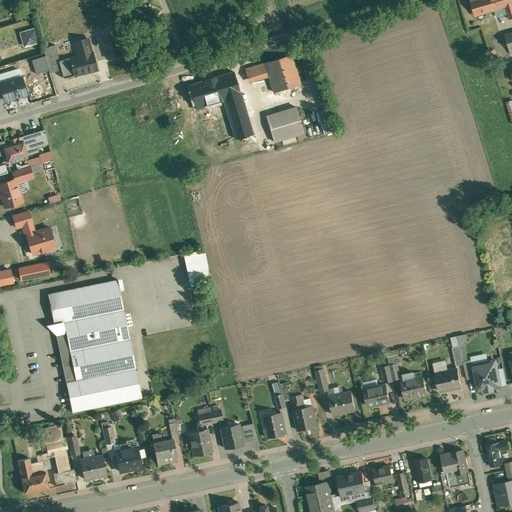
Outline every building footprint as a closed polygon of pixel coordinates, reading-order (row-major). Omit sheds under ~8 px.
[(491,0),(473,0),(472,1),(476,15),(495,10),(491,0)] [(511,0),(491,0),(495,10),(506,7),(510,19),(511,18),(511,0)] [(36,27),(21,31),(25,47),(40,43),(36,27)] [(60,60),(59,61),(61,70),(64,78),(97,69),(89,38),(74,42),(77,51),(79,50),(80,55),(60,60)] [(119,56),(118,38),(104,39),(106,57),(119,56)] [(55,45),(49,46),(51,54),(45,56),(50,73),(61,70),(59,61),(60,60),(55,45)] [(501,58),(494,50),(491,52),(497,61),(501,58)] [(291,55),(265,63),(274,92),(300,84),(291,55)] [(41,60),(32,63),(35,72),(44,69),(41,60)] [(264,63),(250,68),(253,76),(267,72),(264,63)] [(234,72),(190,86),(196,108),(224,100),(225,100),(224,97),(240,92),(241,92),(234,72)] [(0,83),(0,84),(4,97),(5,101),(26,95),(21,77),(0,83)] [(240,92),(224,97),(225,100),(224,100),(237,139),(252,134),(240,92)] [(296,107),(267,116),(274,142),(304,133),(296,107)] [(314,111),(321,135),(333,131),(325,107),(314,111)] [(213,118),(206,121),(210,133),(217,131),(213,118)] [(31,134),(25,136),(28,147),(34,145),(31,134)] [(20,142),(5,146),(5,147),(7,155),(6,157),(7,161),(9,162),(10,162),(10,163),(27,157),(26,157),(24,149),(34,146),(34,145),(28,147),(25,136),(19,138),(20,142)] [(50,151),(38,154),(41,162),(52,159),(50,151)] [(30,166),(13,171),(15,179),(16,179),(17,182),(33,177),(30,166)] [(15,179),(0,183),(0,192),(1,192),(5,206),(22,201),(17,182),(16,179),(15,179)] [(59,194),(48,197),(50,203),(61,200),(59,194)] [(29,211),(14,215),(17,228),(25,225),(33,223),(29,211)] [(35,232),(33,223),(25,225),(28,234),(27,234),(33,254),(46,250),(45,247),(55,244),(53,238),(53,236),(55,236),(56,234),(55,230),(53,229),(51,230),(50,227),(35,232)] [(204,250),(183,254),(190,286),(210,282),(204,250)] [(48,262),(19,268),(21,280),(50,274),(48,262)] [(11,270),(0,272),(0,285),(13,283),(11,270)] [(118,279),(50,293),(48,294),(54,325),(64,323),(76,379),(66,381),(72,412),(78,411),(142,397),(118,279)] [(457,336),(451,338),(453,347),(460,346),(457,336)] [(453,347),(452,348),(456,366),(464,364),(463,362),(460,346),(453,347)] [(387,363),(395,361),(393,350),(385,351),(387,363)] [(137,364),(143,362),(141,356),(135,357),(137,364)] [(467,379),(474,378),(472,366),(471,360),(463,362),(464,364),(467,379)] [(474,378),(477,391),(485,390),(485,391),(493,390),(492,388),(501,386),(495,361),(472,366),(474,378)] [(397,364),(390,366),(393,380),(401,378),(397,364)] [(390,366),(382,368),(386,383),(393,381),(393,380),(390,366)] [(329,390),(323,369),(316,371),(321,392),(329,390)] [(457,369),(436,374),(439,391),(461,386),(457,369)] [(423,376),(414,378),(414,380),(402,383),(401,381),(405,399),(427,394),(423,376)] [(279,383),(273,384),(276,396),(282,394),(281,390),(279,383)] [(386,385),(364,390),(368,406),(380,404),(380,405),(390,403),(386,385)] [(290,388),(281,390),(282,394),(284,402),(292,400),(291,397),(292,397),(290,388)] [(351,392),(329,397),(333,415),(355,410),(351,392)] [(284,402),(282,394),(276,396),(279,409),(286,407),(284,402)] [(312,406),(303,408),(302,402),(304,402),(302,394),(292,397),(291,397),(292,400),(294,410),(298,431),(316,427),(312,406)] [(209,408),(197,410),(198,414),(197,415),(199,425),(213,423),(210,412),(209,408)] [(221,410),(210,412),(213,423),(223,420),(221,410)] [(281,413),(264,417),(266,428),(264,429),(266,438),(286,434),(281,413)] [(175,422),(169,424),(172,439),(179,438),(175,422)] [(238,424),(221,428),(226,449),(243,445),(238,424)] [(115,442),(111,426),(104,428),(107,443),(115,442)] [(206,429),(188,433),(191,444),(191,443),(194,455),(193,455),(193,456),(211,452),(206,429)] [(80,453),(76,436),(69,437),(73,455),(80,453)] [(66,438),(46,442),(49,453),(55,451),(59,472),(69,470),(65,449),(68,448),(66,438)] [(173,442),(164,444),(163,441),(153,443),(158,463),(177,459),(173,442)] [(499,442),(487,445),(491,466),(504,464),(499,442)] [(137,446),(128,448),(129,450),(117,453),(116,451),(115,451),(120,471),(141,466),(137,446)] [(464,450),(451,452),(451,453),(441,455),(445,471),(447,471),(455,469),(456,475),(468,472),(464,450)] [(398,466),(403,465),(402,457),(407,456),(406,454),(396,455),(398,466)] [(102,455),(80,460),(84,478),(94,476),(94,475),(106,473),(106,474),(107,474),(102,455)] [(30,458),(19,460),(22,476),(34,473),(30,458)] [(427,458),(415,461),(419,482),(431,479),(427,458)] [(390,465),(373,469),(376,484),(393,480),(390,465)] [(59,472),(55,473),(58,485),(78,481),(75,468),(69,470),(59,472)] [(468,472),(456,475),(455,469),(447,471),(450,487),(471,483),(468,472)] [(34,473),(22,476),(26,493),(49,488),(45,471),(34,473)] [(363,472),(338,477),(342,495),(367,490),(363,472)] [(404,472),(397,474),(400,486),(407,484),(404,472)] [(511,479),(495,483),(500,505),(511,502),(511,479)] [(327,482),(307,487),(310,500),(308,501),(330,496),(327,482)] [(407,484),(400,486),(403,496),(410,495),(407,484)] [(333,511),(330,496),(308,501),(310,510),(312,509),(312,511),(333,511)] [(373,497),(358,500),(360,511),(376,509),(373,497)] [(408,498),(397,500),(399,508),(409,505),(408,498)] [(240,511),(239,502),(219,506),(220,511),(240,511)]
